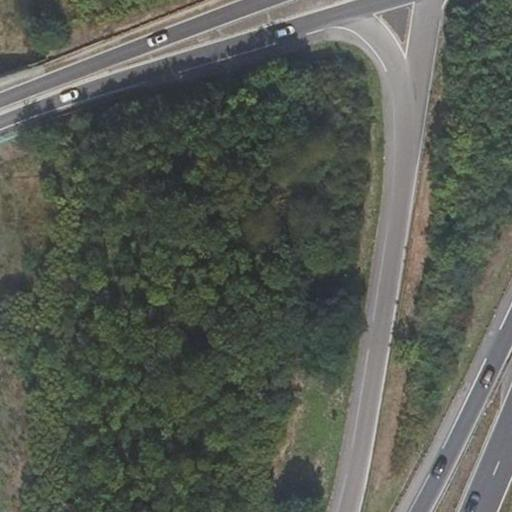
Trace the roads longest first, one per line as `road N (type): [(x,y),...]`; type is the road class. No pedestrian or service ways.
road 1 (motorway): [(412,111),(403,219),(351,511)]
road 2 (primary): [(0,124),(335,17)]
road 3 (primary): [(269,0),(0,102)]
road 4 (primary): [(511,326),(414,511)]
road 5 (motorway): [(335,17),(374,32),(412,111)]
